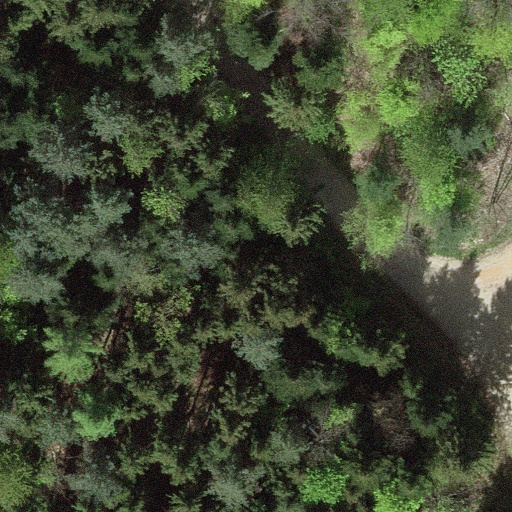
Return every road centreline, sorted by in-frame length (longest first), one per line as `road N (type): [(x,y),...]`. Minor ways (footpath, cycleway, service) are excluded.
road 1 (track): [(468,302),(390,261),(307,163),(195,0)]
road 2 (track): [(468,302),(511,440)]
